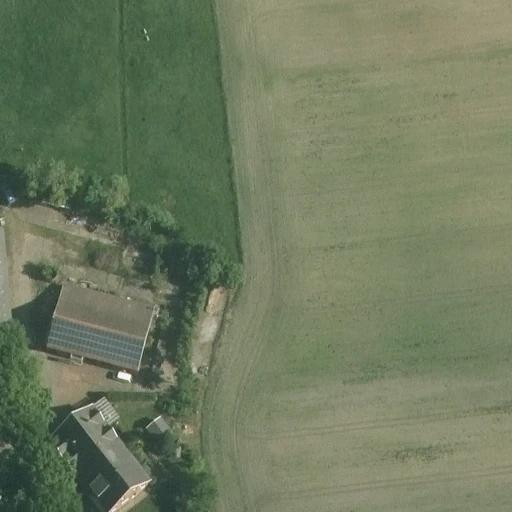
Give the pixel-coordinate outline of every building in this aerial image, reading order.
[(0,332),(10,331),(0,235),(0,332)] [(153,313),(63,289),(46,352),(136,377),(153,313)] [(32,358),(8,361),(14,409),(39,406),(32,358)] [(0,427),(8,401),(0,398),(0,427)] [(91,412),(47,446),(74,481),(118,446),(91,412)] [(116,511),(149,486),(118,446),(74,481),(98,511),(116,511)]
